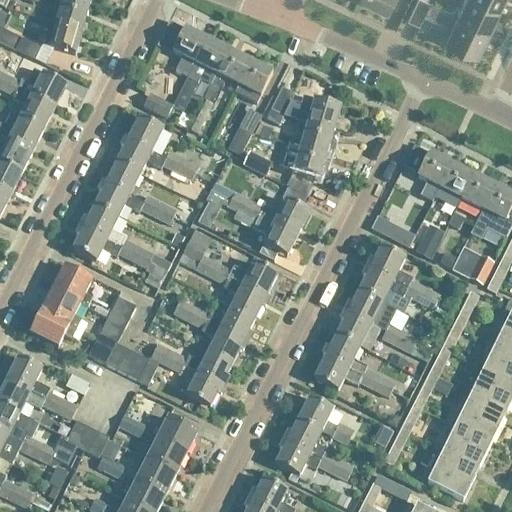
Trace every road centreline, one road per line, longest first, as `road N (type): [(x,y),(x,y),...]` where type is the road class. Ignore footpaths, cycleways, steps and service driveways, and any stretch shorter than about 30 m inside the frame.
road 1 (residential): [(200,511),(421,80)]
road 2 (residential): [(156,0),(0,311)]
road 3 (unclassified): [(421,80),(277,18)]
